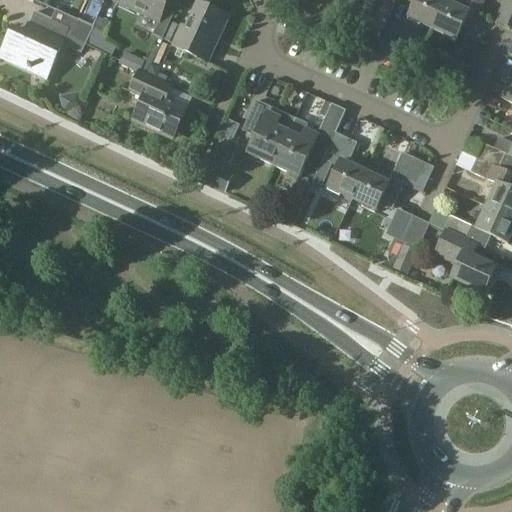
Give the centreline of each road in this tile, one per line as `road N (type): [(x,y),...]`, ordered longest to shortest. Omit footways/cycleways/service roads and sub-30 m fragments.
road 1 (primary): [(312,304),(221,238),(0,129)]
road 2 (residential): [(455,146),(271,66),(263,30),(277,0)]
road 3 (primary): [(441,383),(312,304)]
road 4 (primary): [(312,304),(426,402)]
